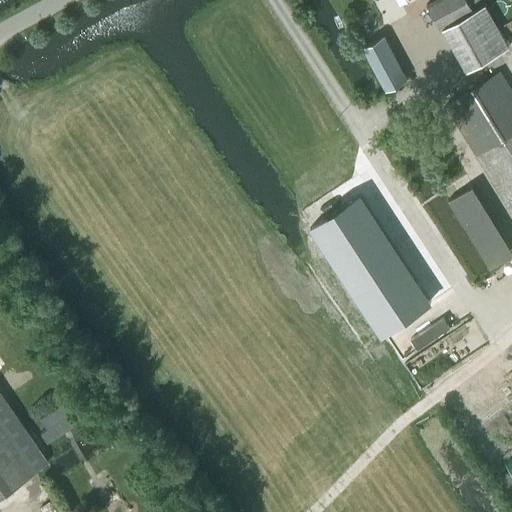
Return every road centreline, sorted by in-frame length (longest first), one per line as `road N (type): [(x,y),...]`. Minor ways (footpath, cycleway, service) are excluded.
road 1 (track): [(278,0),(502,341),(400,423),(309,511)]
road 2 (track): [(427,86),(442,124),(511,233)]
